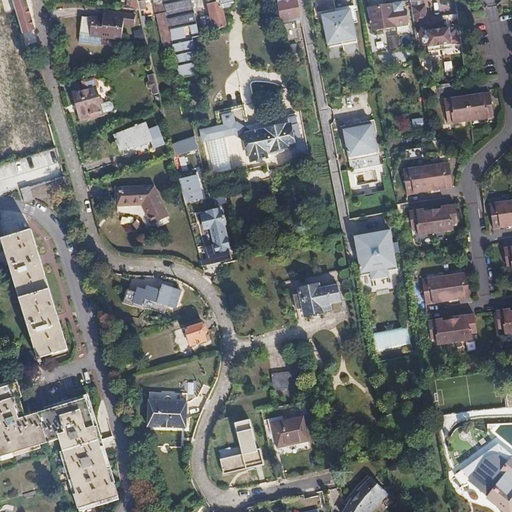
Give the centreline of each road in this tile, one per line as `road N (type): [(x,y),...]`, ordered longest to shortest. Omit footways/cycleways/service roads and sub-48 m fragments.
road 1 (residential): [(308,482),(233,497),(202,485),(198,447),(226,352),(213,300),(197,278),(103,254),(88,227),(35,0)]
road 2 (residential): [(120,511),(124,471),(51,231),(30,210),(0,200)]
road 3 (residential): [(483,306),(464,184),(504,129),(508,102),(486,0)]
road 4 (residential): [(348,257),(300,0)]
